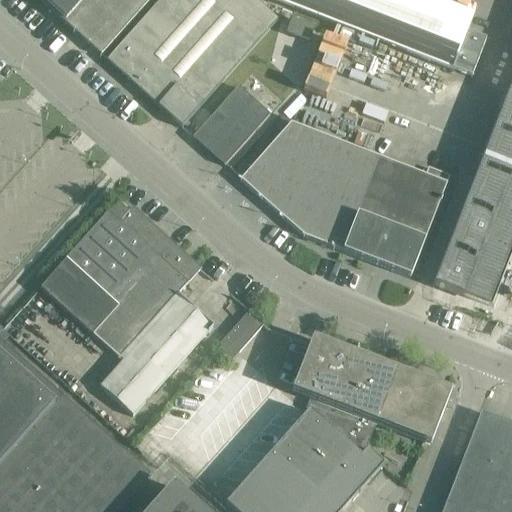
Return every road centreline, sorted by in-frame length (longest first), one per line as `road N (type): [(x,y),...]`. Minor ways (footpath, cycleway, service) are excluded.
road 1 (tertiary): [(487,364),(279,277),(0,31)]
road 2 (unknown): [(410,332),(501,37),(490,9),(465,0)]
road 3 (unknown): [(443,345),(511,147)]
road 4 (unclassified): [(487,364),(431,511)]
